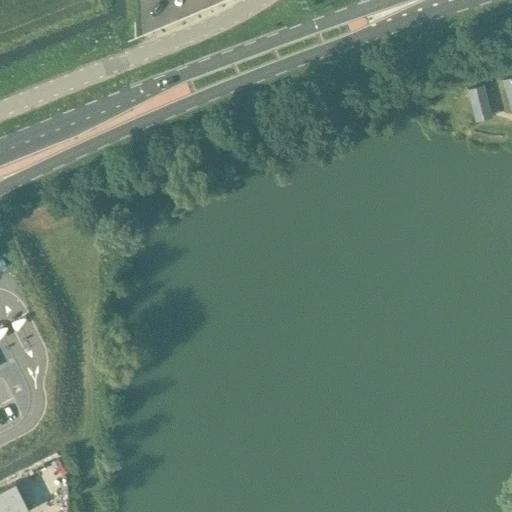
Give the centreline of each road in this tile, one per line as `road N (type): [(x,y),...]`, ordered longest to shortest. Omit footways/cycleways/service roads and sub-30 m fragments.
road 1 (primary): [(0,189),(124,127),(415,4)]
road 2 (primary): [(415,4),(272,40),(0,147)]
road 3 (unclassified): [(0,112),(261,0)]
